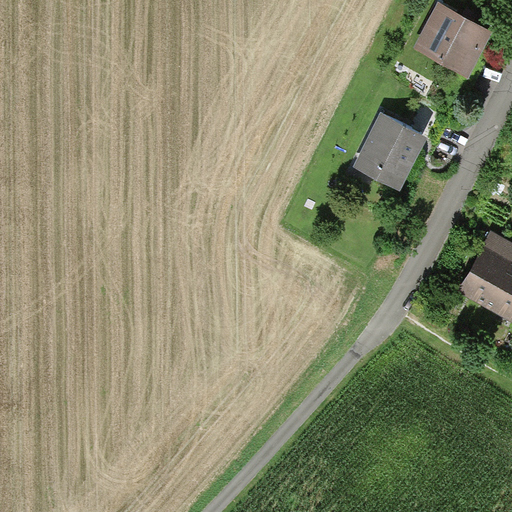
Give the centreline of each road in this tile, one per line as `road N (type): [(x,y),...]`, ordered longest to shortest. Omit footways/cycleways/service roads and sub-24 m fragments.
road 1 (residential): [(383,313),(511,79)]
road 2 (unclassified): [(215,511),(383,313)]
